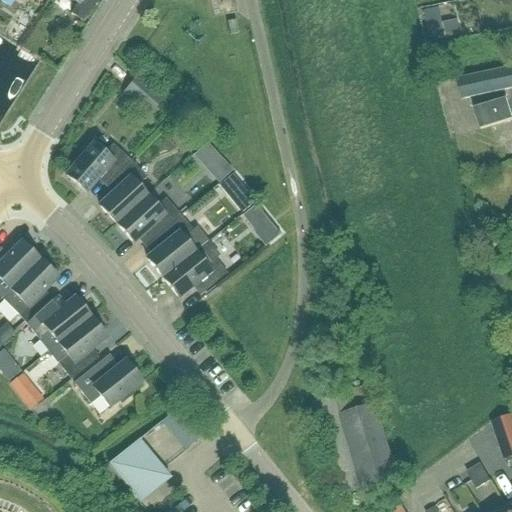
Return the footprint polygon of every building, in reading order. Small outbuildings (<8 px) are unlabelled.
[(0,15),(7,20),(15,8),(2,0),(1,0),(0,2),(0,15)] [(68,0),(76,5),(70,15),(82,23),(96,0),(68,0)] [(226,23),(229,36),(237,34),(235,21),(226,23)] [(511,89),(511,67),(456,81),(460,101),(511,89)] [(160,101),(134,78),(123,92),(149,114),(160,101)] [(504,100),(472,111),(479,132),(511,121),(504,100)] [(84,194),(100,176),(108,184),(128,162),(122,156),(111,146),(103,155),(92,145),(65,177),(84,194)] [(128,162),(108,184),(115,191),(98,207),(115,226),(146,198),(136,187),(145,179),(138,171),(128,162)] [(157,237),(179,217),(171,208),(164,200),(155,208),(146,198),(115,226),(132,244),(149,228),(157,237)] [(164,245),(145,260),(161,280),(206,244),(196,230),(192,233),(187,227),(179,217),(157,237),(164,245)] [(0,282),(9,291),(38,261),(20,244),(3,261),(0,257),(0,282)] [(177,299),(195,284),(202,293),(226,275),(212,258),(214,256),(211,250),(206,244),(161,280),(177,299)] [(9,291),(0,299),(18,317),(25,325),(47,305),(39,296),(56,279),(38,261),(9,291)] [(47,352),(89,319),(74,299),(55,314),(47,305),(25,325),(32,333),(47,352)] [(47,352),(70,381),(93,362),(86,353),(105,339),(89,319),(47,352)] [(0,347),(14,335),(5,325),(0,329),(0,347)] [(1,353),(0,353),(0,373),(7,382),(18,374),(1,353)] [(100,362),(72,384),(89,404),(98,397),(108,409),(117,401),(120,405),(133,395),(130,391),(140,383),(124,363),(110,374),(100,362)] [(372,386),(312,403),(340,500),(400,482),(372,386)] [(23,402),(30,411),(39,403),(32,395),(23,402)] [(498,448),(511,443),(511,425),(509,418),(491,424),(498,448)] [(146,441),(160,457),(184,434),(171,419),(146,441)] [(136,442),(107,465),(127,489),(136,500),(164,478),(155,467),(155,466),(136,442)] [(465,473),(475,490),(490,482),(479,465),(465,473)]
